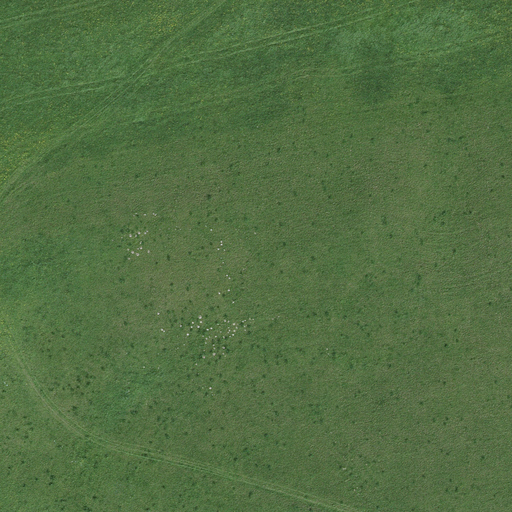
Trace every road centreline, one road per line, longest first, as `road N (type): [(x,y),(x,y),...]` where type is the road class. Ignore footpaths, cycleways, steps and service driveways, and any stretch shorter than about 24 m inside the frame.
road 1 (track): [(357,511),(90,438),(40,397),(0,330)]
road 2 (track): [(0,214),(20,177),(221,0)]
